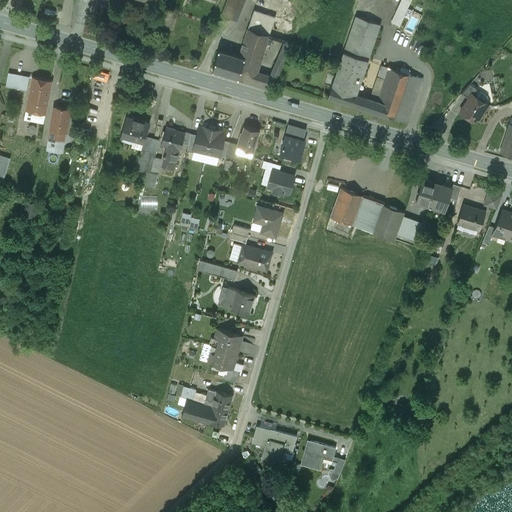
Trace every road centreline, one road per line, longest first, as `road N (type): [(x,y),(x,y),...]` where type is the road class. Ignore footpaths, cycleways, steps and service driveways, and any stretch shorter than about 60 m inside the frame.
road 1 (unclassified): [(329,117),(236,440),(170,511)]
road 2 (primary): [(0,22),(329,117)]
road 3 (primary): [(329,117),(511,171)]
